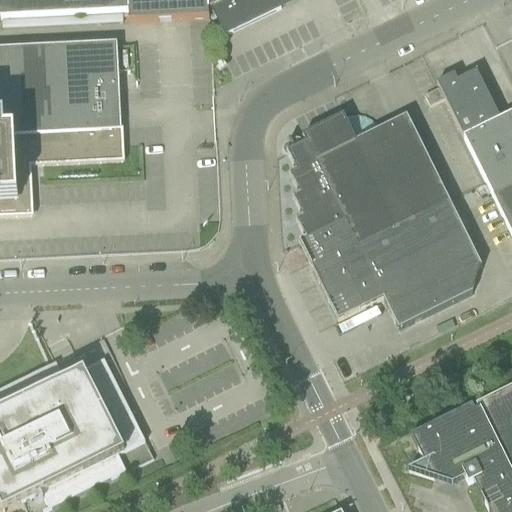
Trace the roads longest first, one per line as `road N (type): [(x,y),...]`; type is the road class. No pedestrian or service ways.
road 1 (tertiary): [(254,279),(247,162),(254,120),(290,93),(489,0)]
road 2 (tertiary): [(370,511),(254,279)]
road 3 (unclassified): [(254,279),(0,295)]
